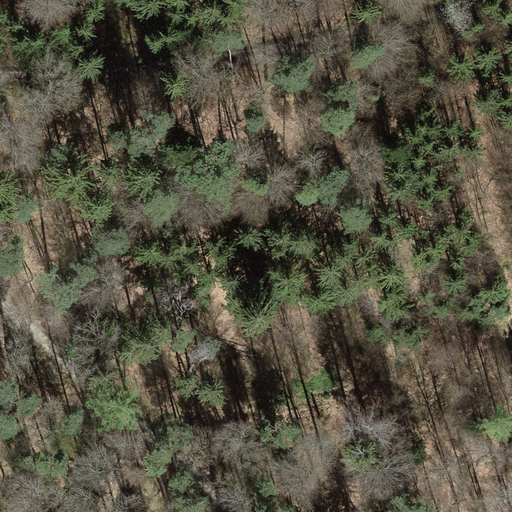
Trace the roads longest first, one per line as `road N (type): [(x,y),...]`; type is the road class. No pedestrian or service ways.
road 1 (track): [(0,75),(129,74),(256,54),(465,0)]
road 2 (track): [(0,309),(227,511)]
